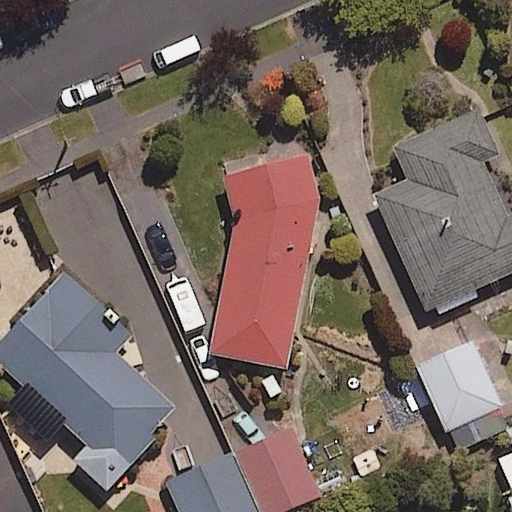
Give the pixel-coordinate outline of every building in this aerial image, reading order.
[(472,286),(511,268),(511,205),(507,208),(481,151),(494,145),(476,106),(394,143),(408,175),(373,191),(429,315),(475,294),(472,286)] [(306,149),(226,168),(238,201),(209,350),(285,364),(320,190),(306,149)] [(133,330),(67,266),(0,335),(0,358),(88,443),(75,457),(105,486),(178,410),(114,349),(133,330)] [(509,425),(471,339),(417,362),(454,449),(509,425)] [(255,511),(212,420),(160,445),(175,478),(167,482),(180,511),(255,511)] [(271,511),(318,493),(290,426),(239,447),(265,511),(271,511)] [(26,496),(12,466),(0,471),(0,511),(41,511),(33,493),(26,496)]
